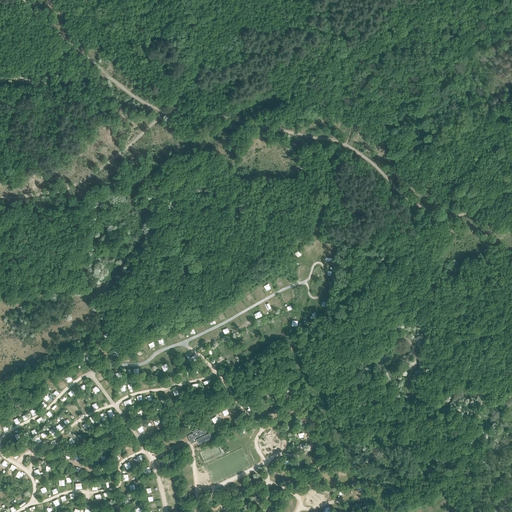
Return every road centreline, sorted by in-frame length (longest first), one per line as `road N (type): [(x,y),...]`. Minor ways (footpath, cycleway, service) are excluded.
road 1 (unknown): [(450,0),(391,46),(363,89),(338,157),(300,203),(254,203),(209,191),(98,241),(0,232)]
road 2 (track): [(511,190),(439,209),(348,139),(123,86),(27,0)]
